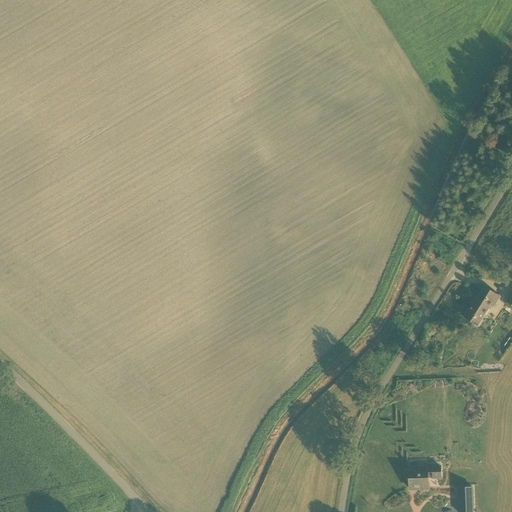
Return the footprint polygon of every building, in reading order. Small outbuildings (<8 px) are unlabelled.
[(492,302),(495,304),(500,297),(484,287),(478,298),(479,299),(477,302),(474,300),(470,305),(474,307),(472,310),(470,308),(464,317),(478,325),(492,302)] [(486,417),(511,416),(511,383),(451,385),(451,419),(469,419),(470,436),(459,436),(460,465),(511,463),(511,432),(487,433),(486,417)] [(441,478),(441,466),(410,467),(410,489),(428,489),(428,478),(441,478)] [(485,509),(511,508),(511,478),(484,479),(485,509)] [(453,497),(453,511),(467,511),(467,487),(460,487),(460,497),(453,497)]
